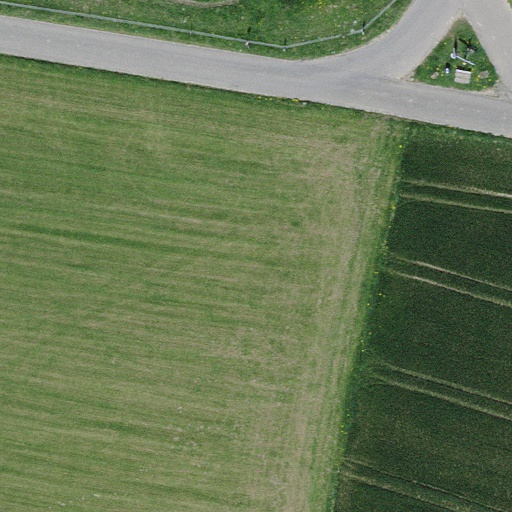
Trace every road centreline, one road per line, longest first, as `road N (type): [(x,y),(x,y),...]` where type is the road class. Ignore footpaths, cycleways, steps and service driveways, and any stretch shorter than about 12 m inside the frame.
road 1 (tertiary): [(0,34),(343,87)]
road 2 (tertiary): [(343,87),(511,117)]
road 3 (tertiary): [(441,0),(417,35),(343,87)]
